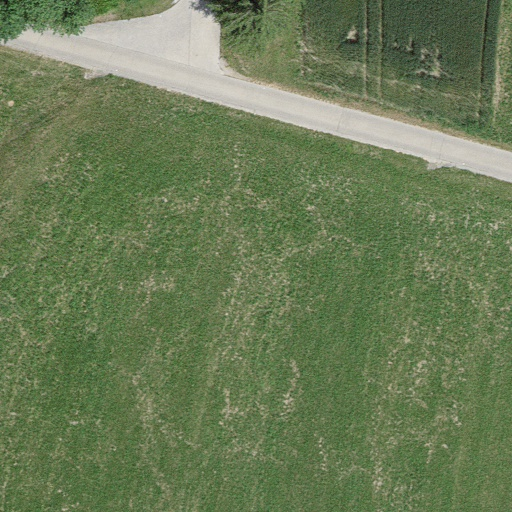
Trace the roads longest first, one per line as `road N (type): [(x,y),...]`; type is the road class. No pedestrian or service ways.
road 1 (residential): [(169,68),(511,160)]
road 2 (residential): [(0,23),(169,68)]
